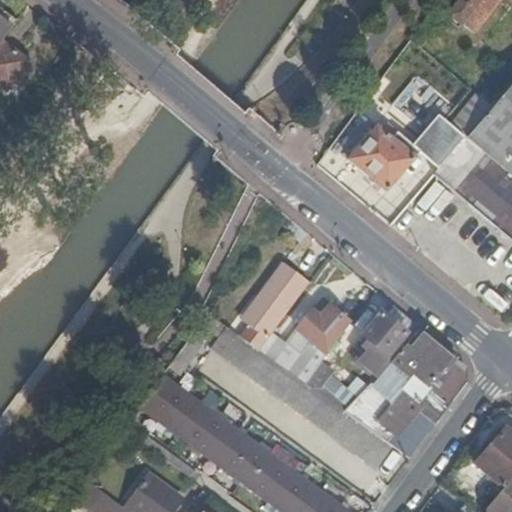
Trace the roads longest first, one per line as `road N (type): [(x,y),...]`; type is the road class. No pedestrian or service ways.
road 1 (residential): [(506,360),(67,0)]
road 2 (residential): [(506,360),(394,511)]
